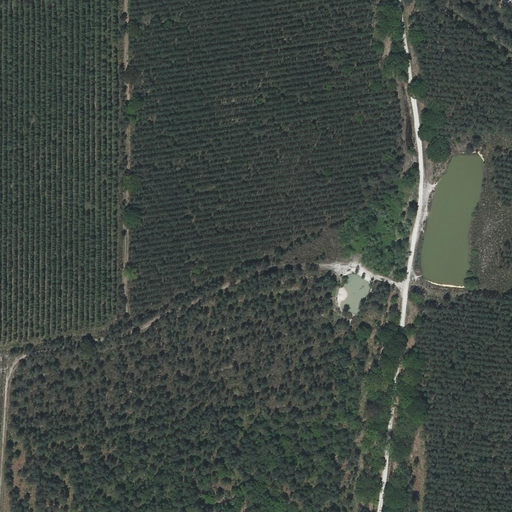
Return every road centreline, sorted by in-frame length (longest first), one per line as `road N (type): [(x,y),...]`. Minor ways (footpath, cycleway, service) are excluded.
road 1 (track): [(379,511),(421,178),(399,0)]
road 2 (track): [(124,0),(132,332)]
road 3 (track): [(132,332),(274,267),(345,263),(405,287)]
road 4 (track): [(132,332),(9,361),(0,497)]
